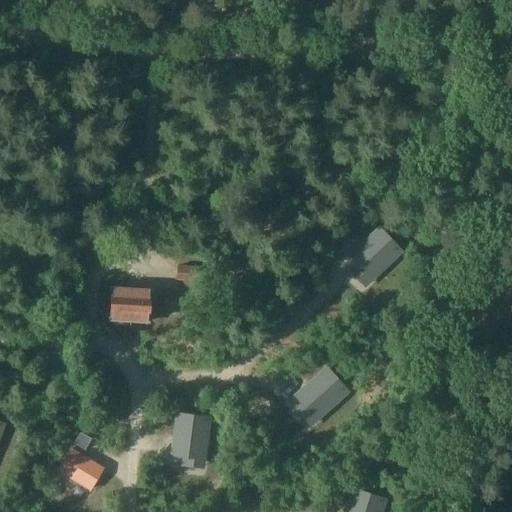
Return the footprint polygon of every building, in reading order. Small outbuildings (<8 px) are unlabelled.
[(350,257),(370,279),(399,252),(379,230),(350,257)] [(200,282),(201,268),(177,266),(176,280),(200,282)] [(110,320),(148,322),(150,290),(112,288),(110,320)] [(346,392),(326,370),(297,396),(316,418),(346,392)] [(207,419),(178,415),(173,455),(202,459),(207,419)] [(379,511),(383,501),(355,492),(348,511),(379,511)]
